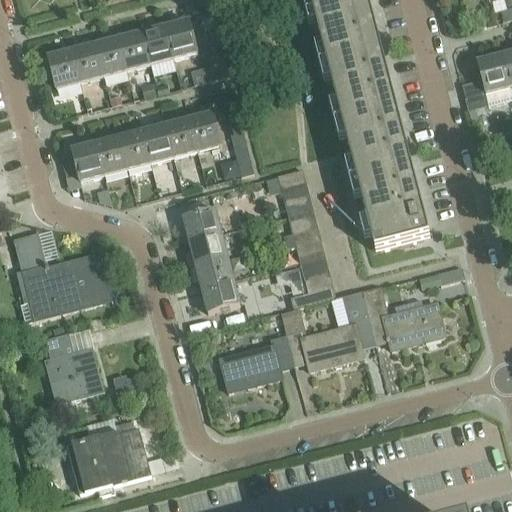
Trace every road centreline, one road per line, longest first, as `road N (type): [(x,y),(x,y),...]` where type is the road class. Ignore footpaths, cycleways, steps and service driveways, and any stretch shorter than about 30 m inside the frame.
road 1 (residential): [(511,380),(232,452),(202,447),(141,243),(51,213),(43,202),(0,27)]
road 2 (unclassified): [(494,315),(412,0)]
